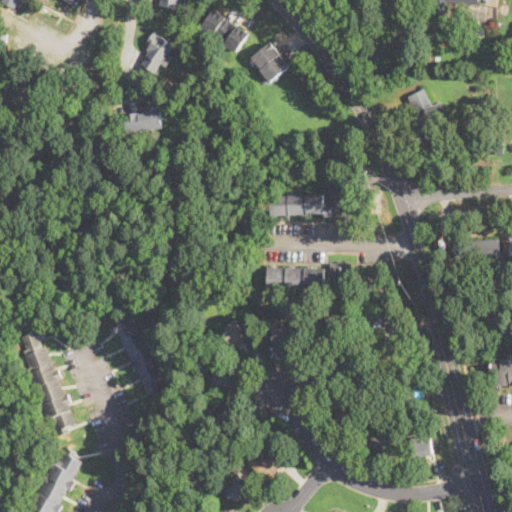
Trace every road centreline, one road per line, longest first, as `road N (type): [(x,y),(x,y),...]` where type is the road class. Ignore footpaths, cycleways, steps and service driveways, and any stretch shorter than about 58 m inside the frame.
road 1 (tertiary): [(277,0),(356,100),(400,197),(483,511)]
road 2 (residential): [(476,481),(405,492),(352,480),(328,466),(279,395)]
road 3 (residential): [(136,511),(87,350)]
